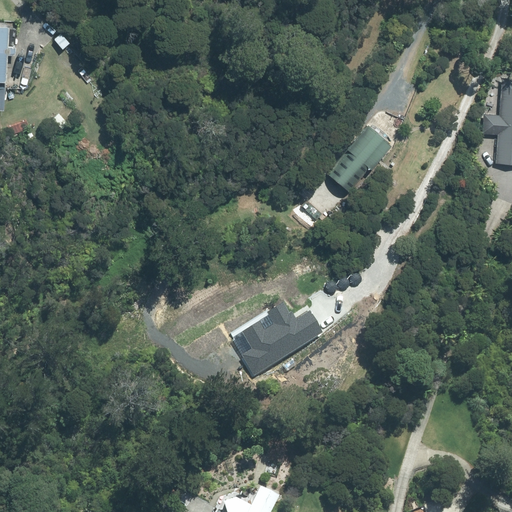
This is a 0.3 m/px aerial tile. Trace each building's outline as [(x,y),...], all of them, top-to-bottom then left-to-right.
[(0,29),(0,91),(2,91),(4,57),(13,58),(14,31),(0,29)] [(482,116),(481,135),(496,136),(494,164),(511,165),(511,80),(500,80),(498,116),(482,116)] [(24,121),(6,128),(9,136),(27,129),(24,121)] [(440,134),(444,135),(447,132),(448,129),(445,125),(441,125),(438,127),(438,131),(440,134)] [(363,129),(326,175),(348,193),(367,170),(369,172),(388,148),(363,129)] [(321,213),(303,198),(297,206),(314,221),(321,213)] [(376,427),(369,444),(376,447),(383,430),(376,427)] [(269,511),(276,499),(257,491),(248,510),(233,503),(221,507),(222,511),(269,511)]
